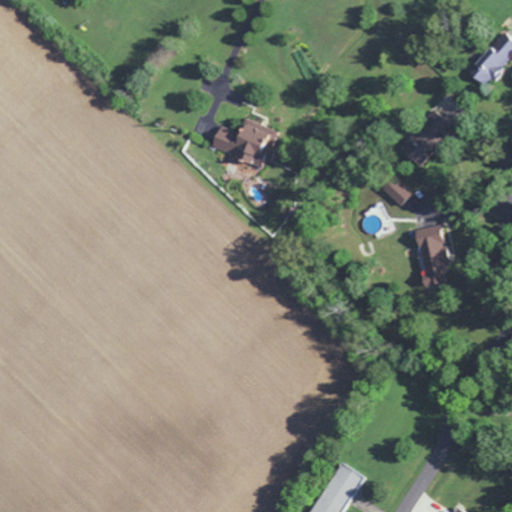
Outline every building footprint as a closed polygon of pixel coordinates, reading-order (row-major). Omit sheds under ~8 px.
[(498,52),(494,48),(471,78),(485,89),(511,54),(511,40),(509,38),(498,52)] [(425,169),(451,124),(432,113),(413,146),(414,147),(407,159),(425,169)] [(413,193),(395,176),(383,189),(400,206),(413,193)] [(445,283),(444,273),(448,272),(444,232),(416,235),(422,286),(445,283)] [(309,511),(337,511),(359,473),(338,461),(309,511)]
